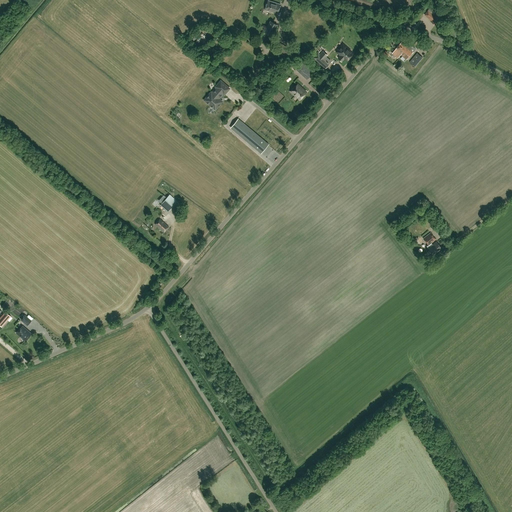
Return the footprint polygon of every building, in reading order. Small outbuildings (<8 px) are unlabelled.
[(277,14),(280,4),(268,0),(265,10),(277,14)] [(350,0),(377,9),(380,2),(374,0),(350,0)] [(428,10),(424,15),(431,20),(431,21),(436,25),(441,18),(436,14),(435,16),(428,10)] [(278,25),(270,20),(264,31),(272,36),(278,25)] [(408,44),(407,46),(401,42),(395,49),(406,59),(413,52),(410,49),(414,45),(410,41),(408,44)] [(286,56),(290,50),(281,44),(277,51),(286,56)] [(336,52),(340,56),(338,58),(342,62),(345,58),(347,60),(353,54),(350,51),(351,51),(343,44),(336,52)] [(324,59),(326,56),(327,55),(323,51),(320,54),(317,52),(313,57),(325,68),(329,64),(329,63),(324,59)] [(415,67),(423,58),(417,53),(409,62),(415,67)] [(229,88),(221,81),(216,87),(212,93),(211,92),(204,100),(215,109),(222,101),(219,98),(223,93),(224,94),(229,88)] [(306,92),(298,84),(291,91),(300,99),(306,92)] [(230,128),(261,153),(269,144),(238,118),(230,128)] [(175,204),(177,201),(169,195),(167,197),(168,198),(161,206),(167,211),(174,203),(175,204)] [(160,219),(155,225),(163,233),(169,227),(160,219)] [(433,245),(431,243),(436,239),(430,232),(423,238),(428,244),(426,246),(432,255),(441,248),(436,242),(433,245)] [(0,317),(0,325),(2,327),(11,317),(5,312),(0,317)] [(21,319),(27,325),(31,321),(24,315),(21,319)] [(16,333),(25,341),(31,334),(22,326),(16,333)]
